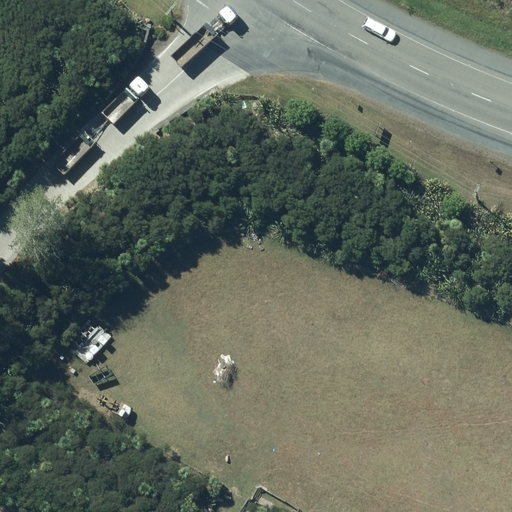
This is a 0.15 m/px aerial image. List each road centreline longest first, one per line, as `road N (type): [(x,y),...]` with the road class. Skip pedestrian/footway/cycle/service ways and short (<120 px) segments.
road 1 (track): [(247,0),(0,270)]
road 2 (primary): [(511,107),(422,71),(293,0)]
